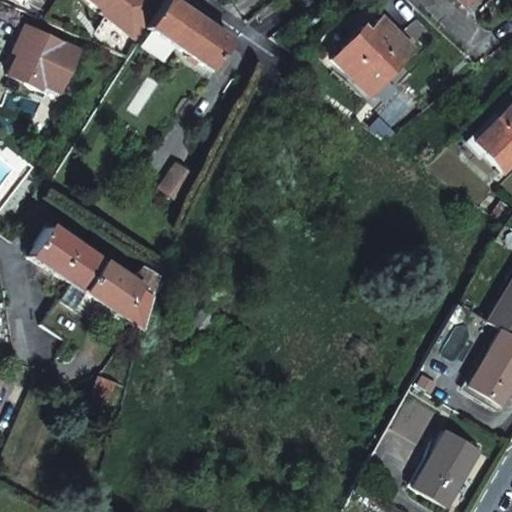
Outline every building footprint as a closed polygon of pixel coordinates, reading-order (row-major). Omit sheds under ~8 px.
[(145,34),(161,10),(149,0),(84,0),(102,14),(101,16),(137,46),(145,34)] [(212,75),(231,44),(195,21),(165,3),(161,10),(145,34),(212,75)] [(328,59),(360,91),(404,47),(371,15),(328,59)] [(27,80),(60,94),(77,54),(21,29),(11,51),(15,53),(5,76),(25,85),(27,80)] [(224,99),(242,107),(250,90),(255,77),(259,68),(257,67),(259,61),(243,51),(236,68),(224,99)] [(471,140),(500,169),(511,156),(511,103),(510,101),(471,140)] [(511,205),(498,197),(488,213),(500,221),(507,211),(511,205)] [(143,330),(158,278),(141,267),(132,282),(66,243),(44,230),(26,259),(58,279),(121,319),(123,317),(143,330)] [(511,273),(484,325),(496,332),(511,340),(511,273)] [(85,316),(58,300),(41,326),(68,344),(85,316)] [(499,405),(511,382),(511,340),(496,332),(466,387),(499,405)] [(84,416),(101,424),(116,384),(99,377),(84,416)] [(412,491),(443,509),(476,451),(441,431),(425,460),(428,463),(412,491)]
